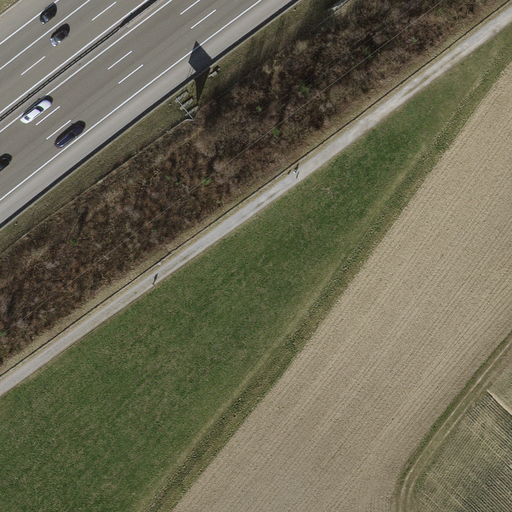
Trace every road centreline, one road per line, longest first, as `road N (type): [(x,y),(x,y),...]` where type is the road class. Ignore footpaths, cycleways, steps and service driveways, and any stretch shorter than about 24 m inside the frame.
road 1 (track): [(511,14),(0,393)]
road 2 (motorway): [(0,167),(217,0)]
road 3 (track): [(511,352),(425,462),(406,511)]
road 4 (motorway): [(111,0),(0,97)]
